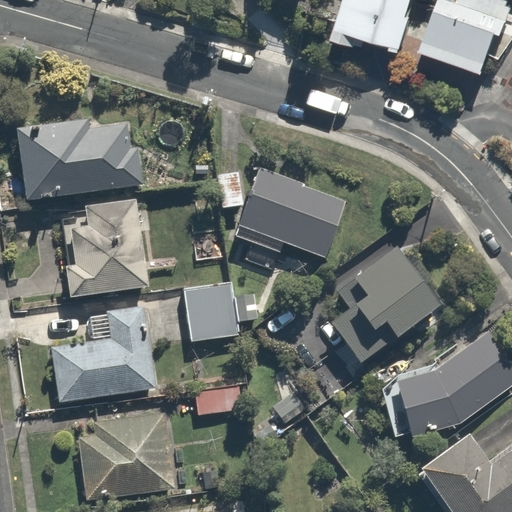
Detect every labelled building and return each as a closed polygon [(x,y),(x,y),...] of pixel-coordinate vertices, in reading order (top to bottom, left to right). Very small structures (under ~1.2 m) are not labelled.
[(413,0),(341,0),(329,38),(355,47),(360,33),(398,46),(413,0)] [(435,0),(417,45),(478,71),(499,21),(509,26),(511,17),(511,0),(435,0)] [(131,120),(15,131),(21,197),(137,186),(131,120)] [(352,201),(259,166),(234,231),(327,266),(352,201)] [(237,168),(216,168),(216,207),(238,207),(237,168)] [(136,199),(81,206),(84,227),(64,229),(68,264),(60,265),(63,297),(146,287),(136,199)] [(386,243),(345,275),(360,294),(326,321),(345,347),(362,369),(438,311),(386,243)] [(232,278),(180,288),(191,343),(243,333),(240,321),(262,316),(256,287),(235,291),(232,278)] [(315,327),(300,303),(253,331),(267,355),(315,327)] [(152,388),(140,309),(84,317),(88,340),(48,345),(57,402),(152,388)] [(511,357),(493,328),(434,366),(388,379),(404,437),(451,424),(511,382),(511,357)] [(236,379),(189,387),(194,418),(241,410),(236,379)] [(163,404),(91,415),(93,433),(70,437),(80,505),(176,490),(163,404)] [(511,511),(511,443),(482,466),(461,437),(413,471),(442,511),(511,511)]
